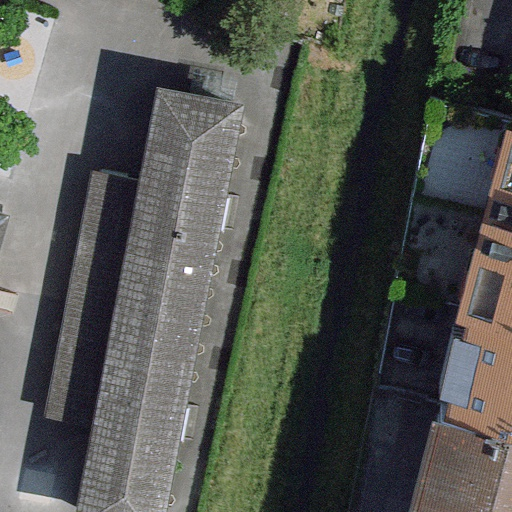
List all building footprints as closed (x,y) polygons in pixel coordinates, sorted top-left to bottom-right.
[(0,0),(0,79),(41,88),(57,5),(31,0),(0,0)] [(162,511),(239,96),(155,80),(138,175),(90,167),(46,410),(90,418),(72,511),(162,511)] [(397,289),(469,304),(511,121),(511,115),(438,98),(432,97),(392,289),(397,289)] [(511,121),(469,304),(511,313),(511,121)] [(511,313),(469,304),(463,332),(453,330),(439,389),(448,392),(446,399),(511,414),(511,313)] [(434,408),(406,511),(511,511),(511,414),(446,399),(442,398),(441,402),(439,409),(434,408)]
